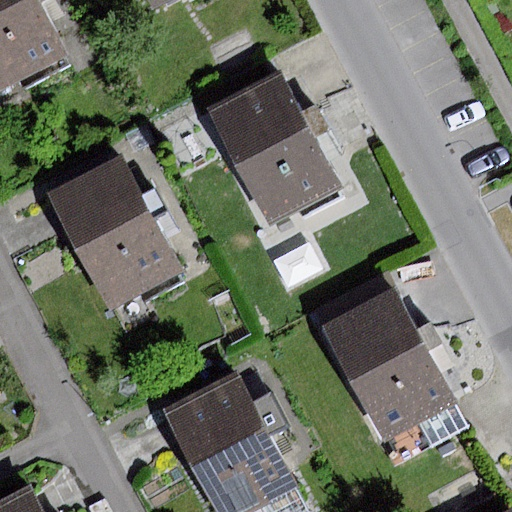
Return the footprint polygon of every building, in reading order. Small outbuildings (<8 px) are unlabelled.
[(0,0),(0,87),(65,56),(37,0),(0,0)] [(147,0),(152,9),(168,0),(147,0)] [(208,115),(262,226),(340,188),(286,78),(208,115)] [(49,197),(113,311),(182,273),(119,159),(49,197)] [(325,325),(385,439),(457,402),(397,287),(325,325)] [(168,416),(222,511),(254,511),(298,488),(271,440),(290,429),(268,392),(254,400),(240,376),(168,416)] [(0,501),(0,511),(42,511),(29,486),(0,501)]
